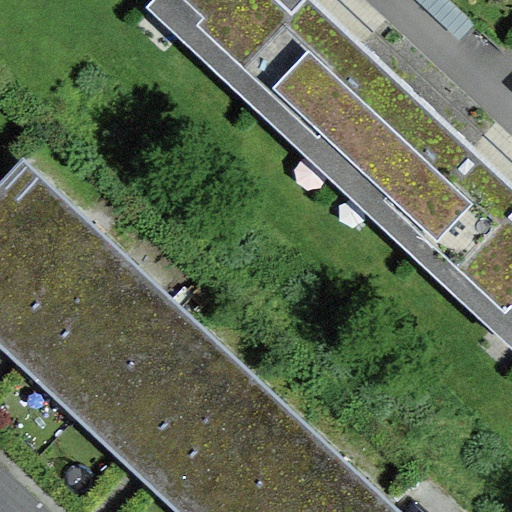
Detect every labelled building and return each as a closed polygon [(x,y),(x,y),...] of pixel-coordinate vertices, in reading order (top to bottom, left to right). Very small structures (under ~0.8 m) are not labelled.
[(355,162),(418,94),(334,16),(316,0),(181,0),(199,16),(192,24),(318,141),(325,134),(355,162)] [(511,307),(511,181),(501,171),(418,94),(355,162),(386,190),(379,198),(505,315),(511,308),(511,307)] [(91,402),(177,309),(23,166),(0,190),(0,317),(23,339),(91,402)] [(210,511),(227,511),(306,428),(177,309),(91,402),(151,457),(210,511)] [(396,511),(306,428),(227,511),(396,511)] [(51,511),(0,463),(0,511),(51,511)]
